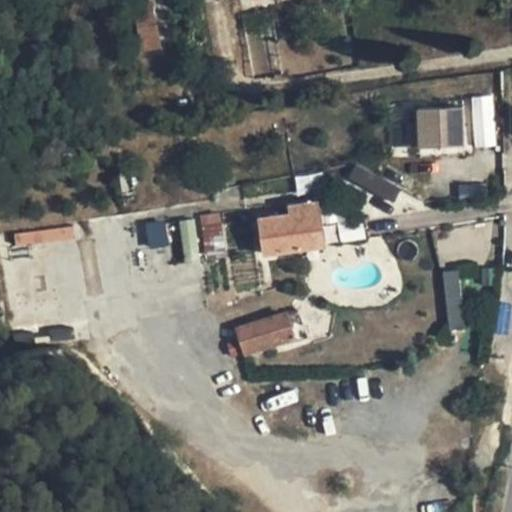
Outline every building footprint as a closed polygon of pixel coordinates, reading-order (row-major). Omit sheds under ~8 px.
[(134,6),(140,37),(157,34),(152,4),(134,6)] [(160,47),(157,34),(140,37),(143,50),(160,47)] [(474,147),(496,145),(493,95),(470,97),(474,147)] [(464,145),(464,108),(418,110),(418,123),(407,122),(408,148),(464,145)] [(402,189),(392,184),(359,166),(351,180),(393,204),(402,189)] [(114,172),(0,191),(0,235),(121,215),(114,172)] [(203,190),(201,174),(186,176),(189,192),(203,190)] [(324,247),(319,206),(289,210),(290,215),(259,219),(264,255),(324,247)] [(160,209),(129,214),(133,234),(163,229),(160,209)] [(212,302),(232,299),(220,213),(199,216),(212,302)] [(122,217),(121,215),(0,235),(0,267),(9,316),(2,317),(9,356),(90,342),(84,304),(132,296),(119,218),(122,217)] [(495,273),(483,274),(484,288),(495,287),(495,273)] [(458,275),(444,277),(451,329),(464,327),(458,275)] [(296,342),(304,339),(296,311),(287,314),(294,338),(296,342)] [(246,353),(294,338),(287,314),(238,330),(246,353)]
